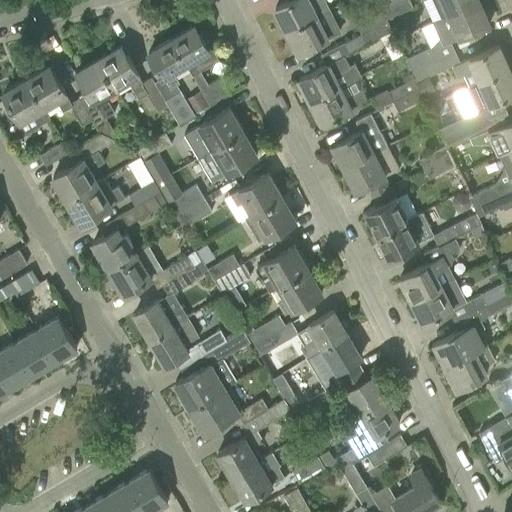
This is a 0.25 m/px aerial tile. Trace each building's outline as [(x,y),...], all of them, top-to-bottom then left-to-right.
[(276,9),(287,30),(330,8),(325,0),(290,0),(275,7),(275,9),(276,9)] [(399,0),(377,0),(381,7),(382,9),(399,0)] [(386,18),(411,5),(408,0),(399,0),(382,9),(386,18)] [(422,0),(433,22),(478,1),(476,0),(422,0)] [(411,72),(455,52),(450,41),(489,24),(488,22),(487,22),(478,1),(433,22),(432,22),(439,38),(431,47),(405,59),(411,72)] [(386,18),(381,7),(354,21),(360,34),(386,18)] [(327,38),(341,31),(330,8),(287,30),(298,51),(297,51),(298,53),(327,38)] [(386,18),(360,34),(342,43),(347,53),(392,31),(386,18)] [(194,25),(171,39),(186,65),(192,75),(213,62),(216,54),(207,40),(204,42),(194,25)] [(172,72),(186,65),(171,39),(148,52),(158,69),(161,77),(163,76),(169,87),(178,82),(172,72)] [(120,45),(98,58),(115,87),(127,80),(129,83),(130,83),(139,98),(140,97),(148,110),(154,106),(156,109),(157,108),(158,110),(168,104),(165,100),(151,77),(142,82),(120,45)] [(464,75),(469,86),(508,68),(498,47),(499,47),(498,45),(459,63),(455,52),(411,72),(414,78),(416,82),(452,66),(457,78),(464,75)] [(311,101),(339,87),(360,75),(354,62),(349,65),(343,55),(327,64),(298,78),(299,80),(300,80),(311,101)] [(103,94),(115,87),(98,58),(76,71),(88,91),(79,97),(92,118),(100,133),(115,139),(117,138),(106,117),(114,112),(103,94)] [(82,124),(92,118),(79,97),(70,102),(49,65),(26,79),(49,118),(50,118),(44,108),(57,100),(63,110),(71,105),(82,124)] [(468,128),(506,110),(501,99),(511,94),(511,77),(508,68),(469,86),(466,87),(476,111),(438,129),(443,140),(468,128)] [(201,90),(210,105),(230,93),(220,77),(200,89),(201,90)] [(376,109),(393,101),(418,88),(416,82),(414,78),(388,91),(387,89),(370,97),(376,109)] [(39,124),(49,118),(26,79),(3,92),(20,121),(33,113),(39,124)] [(345,99),(339,87),(311,101),(322,122),(321,122),(322,124),(350,109),(351,110),(367,101),(361,90),(345,99)] [(423,98),(418,88),(393,101),(398,111),(423,98)] [(165,100),(174,114),(179,124),(210,105),(201,90),(185,99),(181,91),(165,100)] [(439,100),(428,106),(434,118),(441,114),(443,107),(439,100)] [(197,157),(243,130),(229,107),(184,133),(197,157)] [(344,167),(388,145),(371,112),(355,120),(360,130),(332,144),(333,146),(334,145),(344,167)] [(511,147),(511,120),(488,131),(499,154),(511,147)] [(468,128),(443,140),(445,145),(447,149),(453,146),(472,137),(468,128)] [(211,180),(257,153),(243,130),(197,157),(211,180)] [(165,132),(136,149),(143,160),(172,143),(165,132)] [(97,181),(90,170),(105,161),(98,150),(115,139),(100,133),(80,146),(86,156),(52,176),(66,199),(97,181)] [(63,155),(69,151),(63,140),(39,154),(45,165),(63,155)] [(366,185),(372,196),(390,186),(385,176),(400,168),(388,145),(344,167),(355,188),(355,190),(366,185)] [(419,159),(424,169),(450,155),(447,149),(445,145),(419,159)] [(474,206),(511,188),(511,147),(499,154),(504,167),(493,185),(469,196),(474,206)] [(429,179),(454,165),(450,155),(424,169),(429,179)] [(250,213),(281,195),(267,172),(230,194),(236,205),(243,201),(250,213)] [(80,223),(97,212),(124,196),(118,185),(111,189),(104,177),(97,181),(66,199),(80,223)] [(129,194),(135,205),(160,190),(154,179),(129,194)] [(196,184),(167,202),(175,215),(204,197),(196,184)] [(378,233),(407,218),(390,186),(372,196),(376,205),(366,211),(367,212),(378,233)] [(511,188),(474,206),(476,212),(478,216),(502,205),(504,209),(511,205),(511,188)] [(295,219),(281,195),(250,213),(257,225),(250,229),(257,241),(295,219)] [(204,197),(175,215),(182,228),(212,210),(204,197)] [(152,210),(145,199),(135,205),(115,217),(122,228),(152,210)] [(418,241),(432,234),(421,211),(407,218),(378,233),(389,254),(388,254),(389,256),(418,241)] [(455,237),(482,223),(478,216),(476,212),(432,234),(438,245),(455,237)] [(106,266),(107,268),(133,253),(128,244),(131,242),(125,232),(121,234),(117,227),(92,242),(97,251),(92,254),(101,269),(106,266)] [(412,299),(455,277),(448,264),(451,263),(454,258),(450,252),(460,247),(455,237),(438,245),(424,252),(429,262),(399,276),(404,285),(405,285),(412,299)] [(277,286),(308,267),(294,244),(256,266),(255,267),(269,291),(277,286)] [(0,258),(0,269),(4,276),(26,263),(18,248),(0,258)] [(166,267),(173,279),(201,262),(194,251),(166,267)] [(122,293),(140,283),(150,277),(136,252),(133,253),(107,268),(122,293)] [(214,280),(239,265),(232,253),(207,269),(214,280)] [(500,263),(504,272),(511,268),(511,265),(509,259),(500,263)] [(201,262),(173,279),(162,285),(169,296),(200,276),(199,274),(206,270),(201,262)] [(243,262),(239,265),(214,280),(222,293),(250,275),(243,262)] [(283,313),(304,301),(322,291),(308,267),(277,286),(284,298),(277,302),(283,313)] [(31,269),(9,282),(14,292),(16,296),(38,282),(31,269)] [(449,309),(454,319),(511,290),(511,288),(509,283),(508,280),(467,300),(455,277),(412,299),(423,320),(422,321),(423,322),(449,309)] [(0,300),(14,292),(9,282),(0,287),(0,300)] [(446,365),(487,344),(478,327),(483,325),(480,320),(511,303),(511,290),(454,319),(459,329),(433,343),(434,344),(435,344),(446,365)] [(134,312),(149,338),(172,325),(187,315),(182,307),(173,313),(166,302),(160,305),(157,299),(134,312)] [(346,333),(332,310),(306,325),(314,338),(300,346),(306,357),(320,348),(346,333)] [(252,345),(285,325),(279,314),(254,329),(251,324),(243,329),(250,341),(252,345)] [(58,315),(35,328),(54,360),(76,346),(58,315)] [(183,344),(198,335),(187,315),(172,325),(149,338),(164,364),(187,350),(183,344)] [(252,345),(259,356),(297,333),(298,333),(291,321),(285,325),(252,345)] [(32,372),(54,360),(35,328),(14,341),(32,372)] [(203,353),(226,339),(220,328),(196,343),(203,353)] [(250,341),(243,329),(226,339),(203,353),(208,362),(175,381),(181,393),(178,395),(186,409),(190,407),(228,384),(215,362),(250,341)] [(336,370),(341,380),(361,369),(355,359),(360,356),(346,333),(320,348),(334,371),(336,370)] [(14,341),(0,349),(0,367),(11,385),(32,372),(14,341)] [(495,359),(487,344),(446,365),(457,386),(456,387),(457,388),(486,373),(482,366),(495,359)] [(0,391),(11,385),(0,367),(0,391)] [(361,369),(341,380),(347,390),(345,391),(359,414),(385,398),(371,375),(366,378),(361,369)] [(511,398),(511,373),(500,379),(511,398)] [(228,384),(190,407),(205,433),(239,413),(244,422),(258,414),(267,408),(261,397),(243,409),(228,384)] [(330,387),(308,400),(315,411),(336,398),(330,387)] [(290,410),(285,399),(284,398),(267,408),(258,414),(265,425),(290,410)] [(335,458),(321,460),(324,467),(339,465),(352,462),(366,453),(368,452),(363,442),(399,421),(385,398),(359,414),(348,420),(361,442),(335,458)] [(511,413),(506,417),(506,418),(492,427),(490,424),(478,431),(494,461),(495,461),(495,460),(506,453),(511,463),(511,413)] [(218,453),(231,476),(260,458),(253,446),(264,440),(257,428),(217,452),(217,453),(218,453)] [(368,452),(366,453),(373,464),(379,461),(406,445),(400,434),(368,452)] [(299,482),(324,467),(321,460),(318,455),(293,471),(299,482)] [(267,470),(260,458),(231,476),(244,498),(245,499),(285,475),(278,464),(267,470)] [(355,492),(366,485),(352,462),(339,465),(355,492)] [(148,468),(126,481),(144,511),(167,499),(148,468)] [(387,484),(371,493),(381,511),(400,511),(402,511),(423,511),(422,510),(439,500),(420,468),(410,474),(416,485),(395,497),(387,484)] [(115,511),(144,511),(126,481),(105,494),(115,511)] [(311,511),(306,503),(297,487),(283,495),(293,511),(311,511)] [(115,511),(105,494),(83,507),(86,511),(115,511)] [(368,511),(363,503),(352,509),(354,511),(368,511)]
